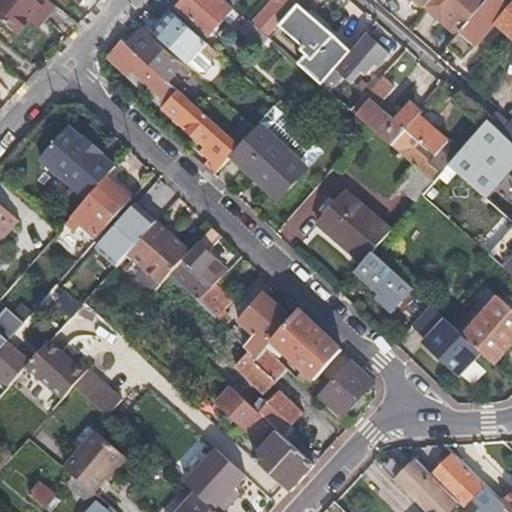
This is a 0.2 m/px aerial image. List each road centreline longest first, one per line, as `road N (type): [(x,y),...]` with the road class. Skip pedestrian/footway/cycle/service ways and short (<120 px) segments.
road 1 (residential): [(65,65),(412,392)]
road 2 (residential): [(354,0),(486,114)]
road 3 (residential): [(412,392),(299,511)]
